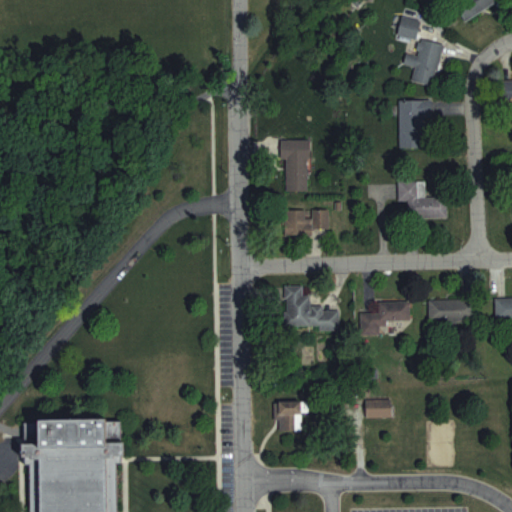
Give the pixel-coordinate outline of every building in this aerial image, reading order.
[(500,0),(457,0),(466,17),(500,0)] [(399,33),(416,38),(421,20),(404,15),(399,33)] [(418,54),(407,52),(405,63),(416,65),(413,80),(434,85),(444,43),(422,38),(418,54)] [(503,101),(511,101),(511,79),(503,80),(503,101)] [(400,147),(432,147),(432,98),(400,98),(400,147)] [(311,191),(311,139),(285,139),(285,191),(311,191)] [(426,180),(399,180),(399,200),(409,200),(409,217),(449,216),(448,196),(427,196),(426,180)] [(330,228),(330,209),(287,209),(287,236),(314,236),(314,228),(330,228)] [(304,284),(285,285),(286,325),(321,325),(321,329),(340,329),(339,306),(312,306),(312,295),(304,295),(304,284)] [(511,319),(511,297),(496,297),(496,319),(511,319)] [(430,298),(430,321),(476,321),(476,298),(430,298)] [(361,334),(380,334),(380,321),(411,321),(411,300),(377,300),(378,311),(361,311),(361,334)] [(393,417),(393,398),(367,398),(367,417),(393,417)] [(276,420),(279,420),(279,429),(303,429),(303,401),(276,401),(276,420)] [(117,511),(117,462),(122,462),(121,454),(125,454),(125,442),(122,442),(122,418),(42,419),(42,442),(24,443),(24,457),(26,457),(26,464),(31,464),(31,511),(117,511)]
